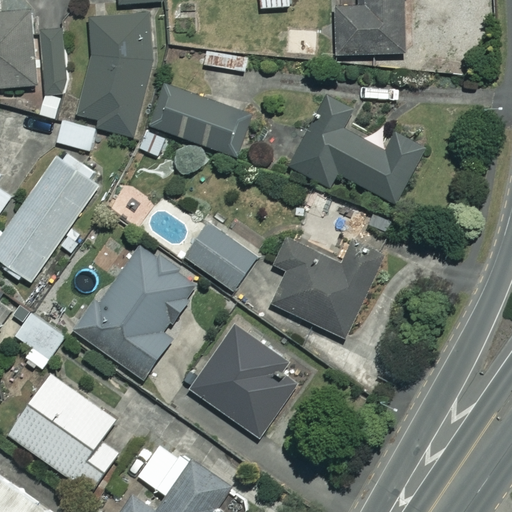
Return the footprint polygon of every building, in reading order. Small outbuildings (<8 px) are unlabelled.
[(258,0),(259,8),(292,6),(291,0),(258,0)] [(405,52),(402,0),(362,0),(362,7),(333,9),(336,56),(405,52)] [(0,87),(34,86),(30,12),(0,13),(0,87)] [(129,136),(154,50),(153,12),(89,17),(90,58),(72,119),(129,136)] [(63,29),(40,29),(41,93),(64,93),(63,29)] [(244,58),(212,52),(206,83),(239,89),(244,58)] [(250,116),(164,84),(149,125),(235,157),(250,116)] [(315,109),(291,167),(396,210),(419,151),(315,109)] [(97,129),(63,120),(57,142),(91,151),(97,129)] [(165,137),(143,130),(137,149),(158,157),(165,137)] [(97,183),(56,155),(0,237),(0,262),(29,282),(97,183)] [(0,211),(10,197),(0,189),(0,175),(1,174),(0,172),(0,211)] [(334,196),(312,186),(302,209),(324,219),(334,196)] [(282,205),(255,188),(245,204),(271,222),(282,205)] [(257,256),(209,222),(185,257),(233,290),(257,256)] [(341,266),(285,240),(273,266),(288,273),(273,305),(343,337),(380,256),(352,243),(341,266)] [(196,286),(140,245),(76,331),(142,379),(172,338),(163,331),(196,286)] [(65,335),(31,312),(17,333),(34,345),(25,358),(42,370),(65,335)] [(288,364),(235,326),(190,389),(260,439),(294,392),(277,380),(288,364)] [(113,421),(49,375),(7,433),(90,493),(118,454),(99,441),(113,421)] [(188,464),(162,445),(113,511),(235,511),(246,497),(192,458),(188,464)] [(55,511),(0,473),(0,511),(55,511)]
